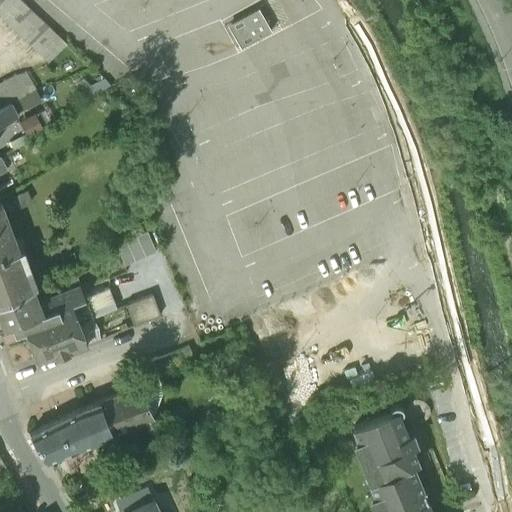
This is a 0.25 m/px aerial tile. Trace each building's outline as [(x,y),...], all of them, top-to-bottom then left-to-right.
[(0,4),(0,41),(52,92),(70,73),(0,4)] [(263,36),(233,54),(247,76),(276,59),(263,36)] [(0,121),(0,147),(17,138),(41,125),(31,105),(0,121)] [(119,121),(109,112),(84,128),(91,139),(119,121)] [(42,126),(17,138),(22,150),(47,137),(42,126)] [(22,150),(17,138),(0,147),(0,162),(23,152),(22,150)] [(39,151),(25,159),(31,169),(35,175),(49,166),(39,151)] [(31,169),(14,178),(17,185),(35,175),(31,169)] [(5,192),(0,194),(0,210),(12,204),(5,192)] [(0,293),(23,285),(6,238),(0,238),(0,293)] [(161,286),(152,266),(118,280),(127,301),(161,286)] [(23,285),(0,293),(0,338),(0,340),(36,322),(23,285)] [(42,336),(46,347),(66,339),(88,331),(84,319),(42,336)] [(98,348),(123,341),(116,321),(92,328),(98,348)] [(42,336),(36,322),(0,340),(9,362),(16,359),(46,347),(42,336)] [(158,328),(130,339),(139,360),(167,349),(158,328)] [(88,331),(66,339),(74,360),(84,357),(99,351),(90,330),(88,331)] [(74,360),(66,339),(46,347),(16,359),(19,368),(28,364),(33,376),(74,360)] [(74,360),(33,376),(41,397),(92,378),(84,357),(74,360)] [(194,380),(152,397),(159,415),(202,398),(194,380)] [(145,420),(77,449),(33,471),(52,498),(150,457),(159,454),(145,420)] [(395,450),(395,452),(361,467),(367,479),(362,481),(368,495),(366,496),(370,507),(373,506),(375,511),(422,511),(420,505),(426,503),(406,455),(408,453),(408,451),(408,448),(407,445),(405,444),(402,443),(399,443),(397,444),(396,446),(395,448),(395,450)] [(159,454),(150,457),(166,484),(174,479),(159,454)]
